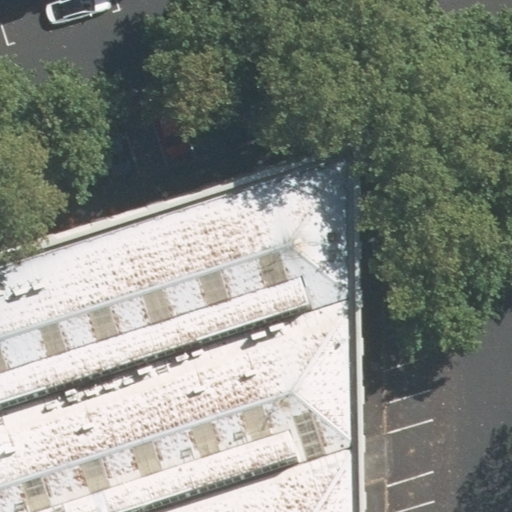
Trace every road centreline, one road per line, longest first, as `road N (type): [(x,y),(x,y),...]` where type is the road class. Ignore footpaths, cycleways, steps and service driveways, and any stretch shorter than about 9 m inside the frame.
road 1 (residential): [(495,511),(491,0)]
road 2 (residential): [(313,0),(0,95)]
